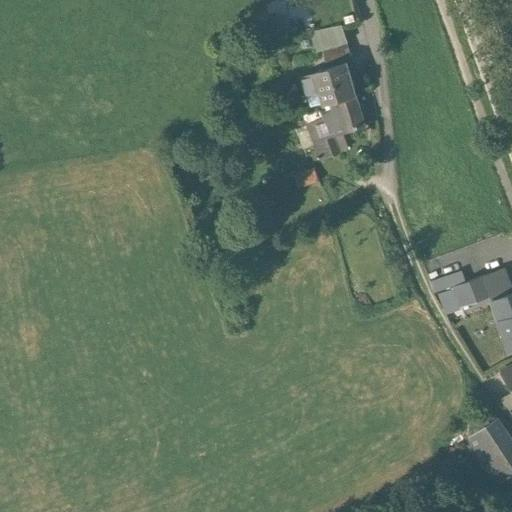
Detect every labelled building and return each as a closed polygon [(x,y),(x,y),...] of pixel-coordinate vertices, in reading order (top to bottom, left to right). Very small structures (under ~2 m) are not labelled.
[(323,90),(327,102),(357,92),(346,61),(301,76),(308,95),(323,90)] [(323,104),(333,134),(334,137),(368,125),(357,92),(327,102),(323,104)] [(332,138),(334,137),(333,134),(314,141),(321,162),(338,155),(332,138)] [(319,185),(314,172),(293,181),(298,193),(319,185)] [(511,269),(489,276),(495,300),(511,295),(511,269)] [(436,292),(457,288),(454,275),(434,279),(436,292)] [(485,280),(456,291),(463,310),(492,299),(485,280)] [(511,298),(493,305),(500,323),(511,318),(511,298)] [(511,351),(511,318),(500,323),(510,353),(511,351)] [(511,366),(500,374),(511,394),(511,366)] [(491,424),(485,414),(476,420),(483,430),(491,424)] [(511,443),(497,420),(491,424),(483,430),(464,442),(495,488),(511,477),(511,478),(511,443)]
